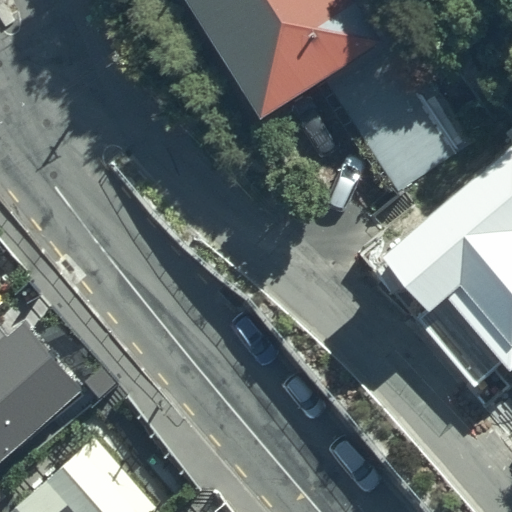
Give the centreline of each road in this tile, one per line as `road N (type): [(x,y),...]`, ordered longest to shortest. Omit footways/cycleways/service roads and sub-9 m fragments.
road 1 (residential): [(12,134),(132,121),(329,290),(511,502)]
road 2 (secondary): [(327,511),(12,134)]
road 3 (residential): [(12,134),(62,55),(40,0)]
